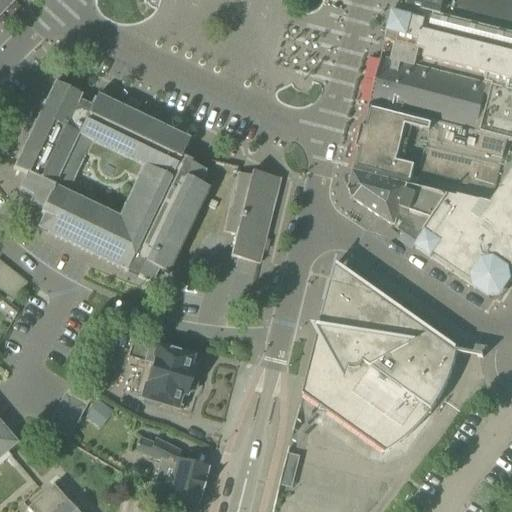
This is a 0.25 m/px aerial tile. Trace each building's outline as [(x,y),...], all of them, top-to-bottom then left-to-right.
[(12,0),(0,0),(0,15),(14,1),(12,0)] [(511,0),(408,0),(407,8),(511,34),(511,0)] [(511,34),(407,8),(401,7),(392,44),(396,46),(416,51),(418,43),(438,48),(434,64),(494,79),(480,135),(510,143),(511,143),(511,181),(494,207),(452,197),(420,246),(489,292),(500,290),(511,272),(511,34)] [(292,43),(272,40),(269,58),(317,66),(322,35),(294,31),(292,43)] [(434,64),(438,48),(418,43),(416,51),(396,46),(392,62),(382,59),(370,107),(377,109),(361,174),(408,186),(452,197),(494,207),(510,143),(480,135),(494,79),(434,64)] [(139,108),(127,102),(124,109),(96,96),(91,108),(78,102),(81,97),(54,84),(13,170),(26,176),(18,191),(32,198),(29,204),(42,210),(40,214),(43,216),(36,230),(126,273),(125,276),(135,280),(136,278),(151,285),(158,271),(168,276),(209,190),(199,185),(205,172),(190,165),(191,162),(182,158),(180,160),(179,160),(189,140),(135,115),(139,108)] [(265,241),(280,183),(281,180),(251,173),(250,177),(237,174),(223,233),(236,236),(231,258),(259,265),(264,245),(265,241)] [(396,229),(408,186),(361,174),(354,173),(353,175),(349,190),(349,193),(352,199),(353,202),(390,225),(394,228),(396,229)] [(420,246),(452,197),(408,186),(396,229),(420,246)] [(342,265),(364,278),(369,270),(347,256),(342,265)] [(0,290),(7,297),(13,302),(27,284),(16,275),(0,262),(0,290)] [(458,352),(375,294),(331,283),(304,395),(385,453),(399,445),(411,435),(423,423),(435,407),(445,389),(453,371),(458,352)] [(18,311),(4,300),(0,304),(0,311),(13,322),(18,311)] [(143,317),(122,309),(118,320),(138,328),(143,317)] [(101,312),(97,320),(105,324),(108,316),(101,312)] [(181,412),(188,394),(190,394),(192,394),(194,392),(195,391),(196,387),(196,384),(194,382),(192,380),(192,375),(191,375),(186,374),(191,359),(134,341),(137,334),(117,328),(109,353),(128,359),(151,366),(141,399),(144,400),(142,404),(157,409),(158,404),(181,412)] [(65,395),(87,406),(93,396),(71,384),(65,395)] [(59,405),(81,418),(87,406),(65,395),(65,394),(59,405)] [(113,414),(98,402),(86,418),(100,430),(113,414)] [(81,418),(59,405),(52,416),(53,417),(75,429),(81,418)] [(75,429),(53,417),(47,427),(69,439),(75,429)] [(0,458),(14,447),(15,445),(0,426),(0,458)] [(208,470),(208,469),(179,462),(180,453),(155,440),(153,445),(139,440),(134,453),(176,467),(167,497),(199,505),(199,504),(206,475),(207,470),(208,470)] [(53,487),(26,510),(28,511),(58,511),(70,501),(64,494),(61,497),(53,487)] [(79,511),(70,501),(58,511),(79,511)]
